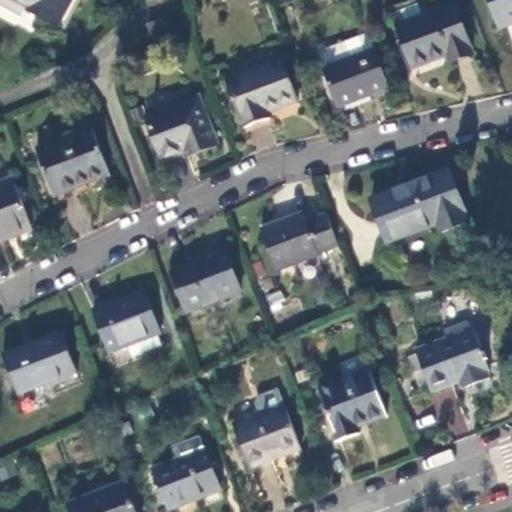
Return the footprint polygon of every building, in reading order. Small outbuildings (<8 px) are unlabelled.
[(12,0),(36,13),(34,19),(62,33),(79,0),(12,0)] [(511,0),(493,0),(505,27),(511,24),(511,0)] [(478,52),(459,3),(401,26),(419,70),(449,58),(452,63),(478,52)] [(168,20),(151,26),(156,41),(173,35),(168,20)] [(379,52),(329,72),(344,108),(393,88),(379,52)] [(285,60),(229,84),(250,129),(276,118),(273,112),(301,99),(285,60)] [(204,100),(152,119),(169,161),(189,153),(192,158),(210,151),(209,145),(214,144),(207,128),(213,125),(204,100)] [(96,129),(41,150),(59,195),(113,175),(96,129)] [(454,172),(378,200),(394,243),(443,225),(446,231),(472,222),(454,172)] [(17,180),(0,186),(0,245),(8,242),(7,237),(35,227),(17,180)] [(282,269),(345,245),(334,216),(312,223),(309,216),(267,232),(282,269)] [(228,254),(176,274),(191,313),(244,293),(228,254)] [(143,295),(96,314),(112,356),(159,338),(143,295)] [(416,347),(432,388),(458,378),(462,385),(490,374),(488,367),(491,365),(476,324),(466,328),(463,320),(444,327),(447,336),(416,347)] [(62,339),(5,361),(21,399),(77,376),(62,339)] [(374,367),(322,386),(342,439),(364,431),(361,421),(390,410),(374,367)] [(256,399),(260,411),(285,402),(278,385),(259,392),(256,399)] [(260,411),(234,420),(250,460),(300,441),(285,402),(260,411)] [(173,445),(179,459),(206,448),(201,434),(173,445)] [(179,459),(154,469),(170,508),(221,488),(206,448),(179,459)] [(134,511),(123,483),(69,503),(72,511),(134,511)]
